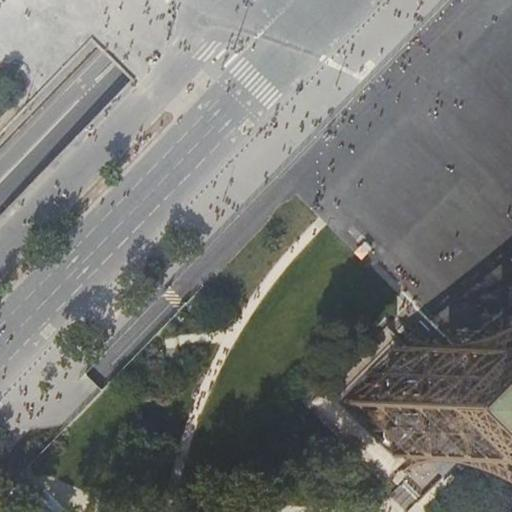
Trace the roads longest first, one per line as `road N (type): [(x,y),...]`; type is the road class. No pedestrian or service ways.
road 1 (primary): [(0,339),(332,0)]
road 2 (unclassified): [(240,0),(0,248)]
road 3 (primary): [(188,0),(0,194)]
